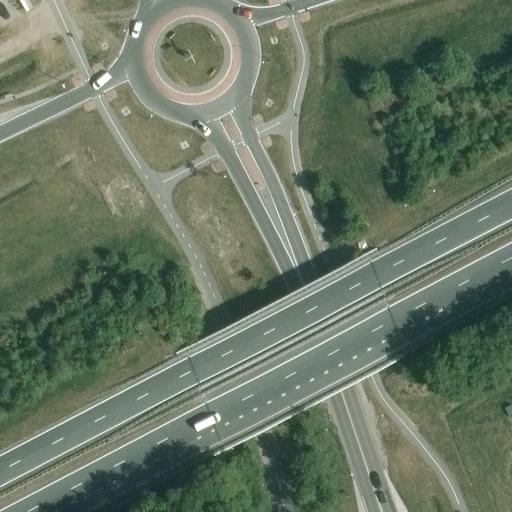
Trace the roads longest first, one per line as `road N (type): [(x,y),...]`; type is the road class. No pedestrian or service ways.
road 1 (trunk): [(511,205),(0,473)]
road 2 (trunk): [(31,511),(511,260)]
road 3 (primary): [(303,287),(289,228),(241,116),(240,92)]
road 4 (primary): [(370,482),(303,287)]
road 5 (primary): [(195,115),(226,150),(303,287)]
road 6 (trunk): [(133,70),(0,135)]
